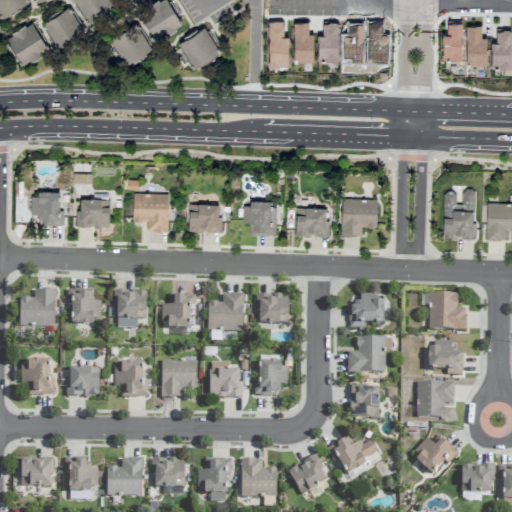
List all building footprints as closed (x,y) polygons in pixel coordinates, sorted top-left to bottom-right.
[(0,0),(0,16),(27,4),(24,0),(0,0)] [(72,0),(85,23),(113,8),(108,0),(72,0)] [(160,7),(158,2),(139,11),(153,41),(181,27),(169,2),(160,7)] [(81,31),(68,6),(41,21),(53,45),(81,31)] [(286,67),(287,36),(282,35),(282,21),(268,20),(266,67),(286,67)] [(4,37),(21,66),(47,50),(30,21),(4,37)] [(307,33),(307,21),(292,21),(291,61),(312,62),(313,33),(307,33)] [(336,62),(337,22),(321,22),(321,34),(317,34),(316,62),(336,62)] [(124,66),(151,52),(136,23),(109,37),(124,66)] [(441,60),(461,60),(460,23),(446,23),(446,34),(440,34),(441,60)] [(480,25),(465,25),(465,65),(485,65),(485,37),(480,37),(480,25)] [(178,38),(188,67),(217,57),(207,28),(178,38)] [(490,68),(511,68),(509,29),(495,29),(495,41),(490,41),(490,68)] [(90,173),(72,173),(72,183),(90,183),(90,173)] [(474,239),(474,189),(461,189),(461,203),(455,203),(455,191),(442,191),(442,238),(474,239)] [(58,192),(30,192),(30,214),(36,214),(36,225),(62,225),(62,210),(58,210),(58,192)] [(166,231),(167,194),(132,193),(131,221),(146,222),(145,231),(166,231)] [(75,227),(108,226),(108,198),(79,199),(79,210),(75,210),(75,227)] [(376,199),(340,198),(340,235),(360,236),(360,227),(375,227),(376,199)] [(248,234),(272,235),(273,202),(242,201),(241,222),(248,222),(248,234)] [(511,231),(511,203),(486,202),(484,240),(505,241),(506,231),(511,231)] [(187,232),(218,232),(219,204),(188,203),(187,232)] [(294,235),(327,236),(327,227),(324,227),(324,208),(295,207),(294,235)] [(100,303),(89,303),(89,291),(67,290),(66,306),(71,306),(71,323),(99,324),(100,303)] [(19,328),(54,328),(55,291),(34,291),(34,299),(19,299),(19,328)] [(145,320),(146,293),(115,292),(115,329),(136,329),(136,320),(145,320)] [(243,296),(222,295),(222,303),(208,303),(207,331),(242,333),(243,296)] [(377,296),(360,295),(360,305),(349,305),(348,329),(363,329),(364,324),(383,325),(383,303),(377,303),(377,296)] [(457,295),(429,295),(428,330),(465,331),(466,310),(457,309),(457,295)] [(168,330),(190,331),(190,311),(194,311),(195,296),(169,296),(168,307),(162,306),(161,324),(168,324),(168,330)] [(288,296),(257,296),(257,325),(288,325),(288,296)] [(347,373),(384,374),(384,351),(390,351),(391,339),(356,338),(356,353),(347,353),(347,373)] [(451,342),(433,343),(433,349),(428,349),(428,372),(445,372),(445,376),(461,376),(460,350),(451,350),(451,342)] [(195,362),(161,362),(161,399),(181,398),(181,388),(195,388),(195,362)] [(20,363),(21,385),(28,385),(28,396),(53,396),(53,381),(50,381),(49,363),(20,363)] [(259,364),(258,383),(254,383),(254,397),(277,397),(277,386),(287,386),(287,365),(259,364)] [(146,398),(147,382),(142,382),(143,365),(114,365),(113,386),(123,387),(123,398),(146,398)] [(238,367),(209,367),(209,399),(241,399),(241,390),(238,390),(238,367)] [(66,397),(98,398),(99,370),(70,369),(70,381),(66,381),(66,397)] [(453,384),(416,383),(415,419),(444,419),(444,404),(453,404),(453,384)] [(378,389),(366,390),(366,386),(349,386),(350,419),(378,418),(378,389)] [(411,454),(431,476),(456,454),(439,436),(430,444),(426,440),(411,454)] [(366,467),(363,461),(377,454),(371,442),(361,447),(359,443),(349,448),(344,439),(325,448),(333,464),(338,461),(346,477),(366,467)] [(326,485),(316,458),(288,469),(298,495),(326,485)] [(20,487),(51,488),(52,460),(21,459),(20,487)] [(141,497),(142,460),(121,459),(121,468),(106,468),(106,496),(141,497)] [(97,470),(90,470),(90,460),(66,460),(66,491),(97,492),(97,470)] [(184,489),(184,461),(153,460),(152,489),(184,489)] [(226,472),(230,472),(231,460),(204,460),(204,472),(197,472),(197,494),(226,495),(226,472)] [(241,498),(275,498),(275,470),(261,470),(261,460),(240,461),(241,498)] [(461,494),(491,494),(492,466),(461,465),(461,494)] [(511,465),(500,466),(500,500),(511,499),(511,465)]
